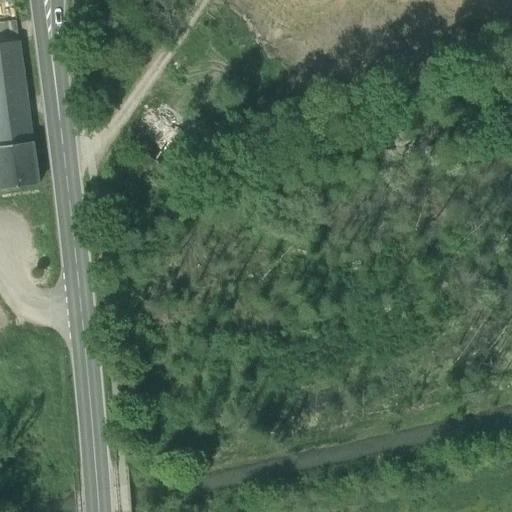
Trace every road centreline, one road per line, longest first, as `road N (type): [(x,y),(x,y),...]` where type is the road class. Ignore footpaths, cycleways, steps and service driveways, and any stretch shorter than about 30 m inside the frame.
road 1 (primary): [(80,303),(45,0)]
road 2 (track): [(64,159),(90,155),(197,0)]
road 3 (primary): [(98,511),(80,303)]
